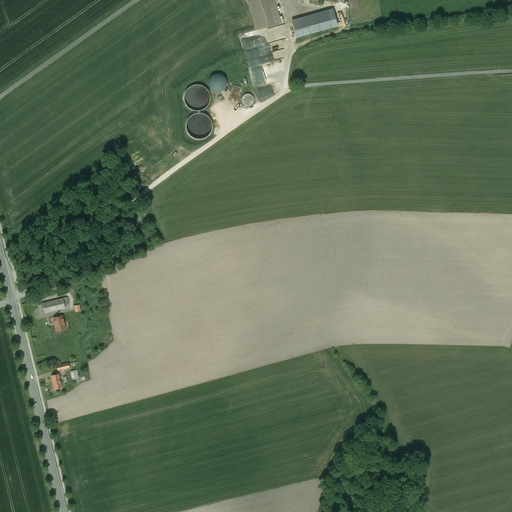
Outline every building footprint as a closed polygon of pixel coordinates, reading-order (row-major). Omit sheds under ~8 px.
[(256,0),(254,1),(248,2),(256,30),(272,26),(264,0),(256,0)] [(274,0),(264,0),(272,26),(281,23),(274,0)] [(332,9),(291,20),(296,38),(337,26),(333,12),(332,9)] [(282,59),(249,68),(252,78),(285,70),(282,59)] [(216,92),(219,92),(222,91),(224,90),(226,87),(227,84),(227,81),(226,79),(224,77),(222,75),(219,74),(216,74),(214,75),(211,76),(209,79),(208,81),(208,84),(209,87),(211,90),(213,91),(216,92)] [(186,105),(188,108),(191,110),(195,111),(198,111),(201,110),(205,108),(207,106),(209,103),(210,99),(210,95),(208,92),(206,89),(203,86),(199,85),(195,85),(191,86),(188,89),(186,91),(184,95),(184,98),(185,102),(186,105)] [(234,85),(231,93),(239,96),(242,88),(234,85)] [(243,105),(253,105),(253,94),(243,94),(243,105)] [(188,134),(191,136),(194,138),(198,139),(201,139),(205,138),(208,135),(210,132),(212,129),(212,125),(211,121),(209,118),(206,115),(203,114),(199,113),(195,114),(192,116),(189,118),(187,121),(186,124),(186,128),(187,131),(188,134)] [(63,298),(42,303),(41,303),(44,313),(65,308),(64,304),(63,298)] [(62,316),(53,318),(56,331),(65,328),(62,316)] [(59,374),(51,376),(54,389),(62,388),(59,374)]
